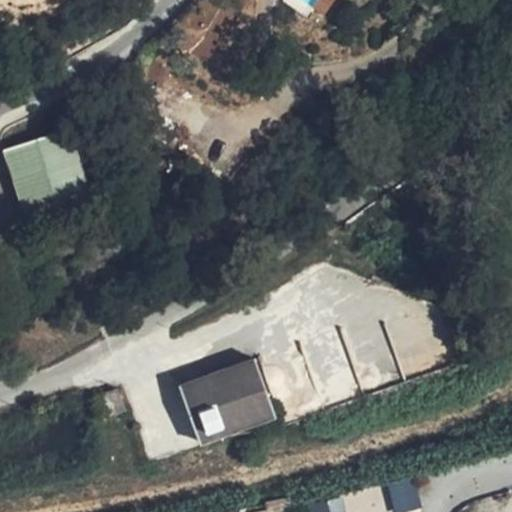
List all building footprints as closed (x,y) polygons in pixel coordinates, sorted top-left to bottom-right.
[(71,128),(3,149),(25,218),(91,195),(71,128)] [(259,359),(181,388),(201,444),(279,416),(259,359)] [(126,412),(117,390),(94,398),(101,421),(126,412)] [(393,511),(418,508),(413,477),(388,482),(393,511)] [(344,511),(341,497),(311,503),(312,511),(344,511)]
